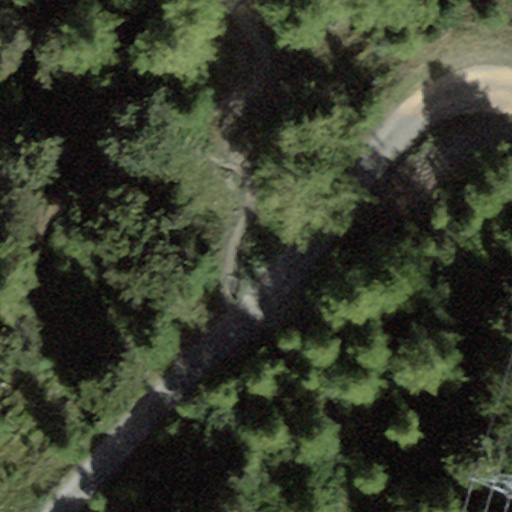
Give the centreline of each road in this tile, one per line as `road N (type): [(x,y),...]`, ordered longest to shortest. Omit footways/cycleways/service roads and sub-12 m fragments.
road 1 (track): [(511,96),(455,98),(426,118),(266,293)]
road 2 (track): [(266,293),(64,511)]
